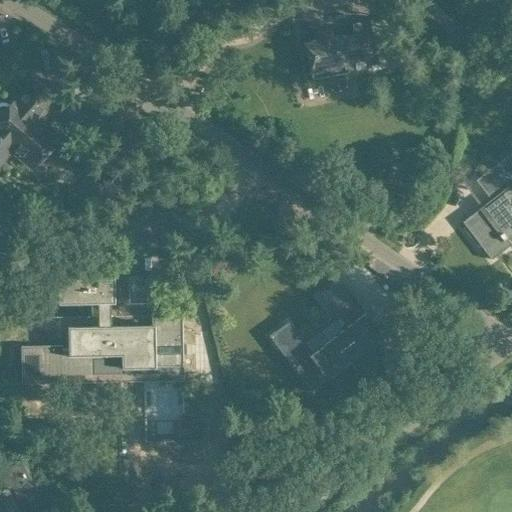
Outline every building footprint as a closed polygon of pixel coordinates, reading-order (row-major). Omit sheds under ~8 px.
[(305,45),(301,45),(303,55),(307,55),(311,71),(311,72),(348,65),(371,60),(385,57),(384,52),(381,32),(378,19),(363,22),(366,33),(355,35),(343,38),(343,35),(331,38),(330,31),(318,33),(320,40),(305,43),(305,45)] [(0,160),(11,148),(19,154),(24,147),(39,160),(59,137),(38,118),(53,100),(34,83),(18,101),(16,99),(10,107),(5,104),(0,104),(0,160)] [(511,152),(492,168),(476,180),(492,200),(463,222),(492,259),(511,244),(506,237),(511,232),(511,152)] [(161,276),(129,277),(130,303),(159,302),(161,302),(161,276)] [(342,281),(322,296),(333,309),(352,294),(342,281)] [(69,348),(43,349),(43,375),(90,374),(90,355),(122,355),(122,374),(183,373),(183,355),(193,355),(193,336),(180,336),(180,329),(160,330),(159,302),(152,303),(153,326),(112,327),(111,285),(95,285),(95,303),(97,303),(98,327),(68,327),(69,348)] [(286,323),(269,336),(311,391),(315,388),(358,355),(369,369),(391,353),(380,338),(384,336),(375,325),(372,327),(369,323),(372,321),(365,312),(346,326),(346,327),(310,354),(286,323)] [(23,457),(0,469),(0,496),(0,497),(2,496),(4,495),(10,492),(19,511),(44,511),(50,509),(23,457)]
